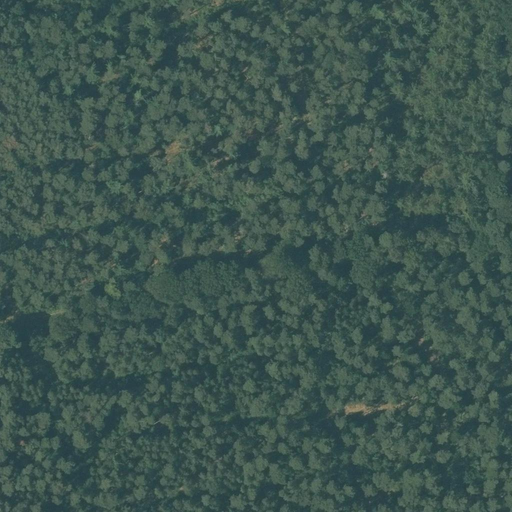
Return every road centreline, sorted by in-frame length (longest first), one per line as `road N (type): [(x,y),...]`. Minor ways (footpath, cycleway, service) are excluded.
road 1 (track): [(511,234),(27,328)]
road 2 (track): [(488,238),(510,0)]
